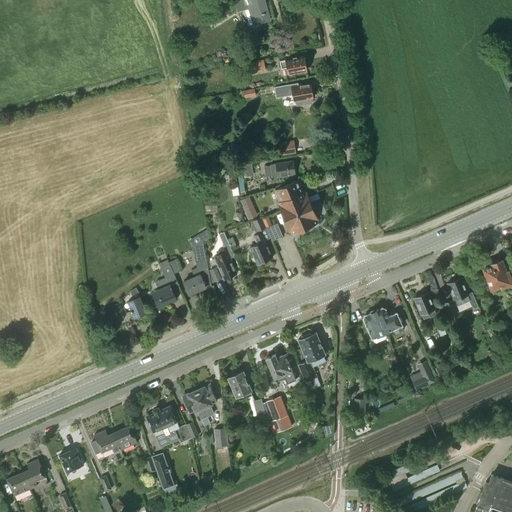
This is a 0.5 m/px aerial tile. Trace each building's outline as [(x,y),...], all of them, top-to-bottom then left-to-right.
[(233,0),(237,12),(248,8),(253,25),(272,20),(265,0),(233,0)] [(280,61),(281,65),(282,70),(287,69),(288,74),(308,70),(304,56),(280,61)] [(263,71),(262,69),(261,60),(246,63),(248,74),(263,71)] [(294,101),(295,101),(297,106),(305,105),(312,104),(312,97),(313,97),(310,83),(291,87),(291,84),(274,87),(276,97),(293,95),(294,101)] [(256,96),(254,89),(241,91),(242,96),(244,95),(245,98),(256,96)] [(282,155),(296,153),(294,140),(280,142),(282,155)] [(270,164),(270,166),(264,167),(266,176),(272,175),(272,178),(295,174),(293,161),(270,164)] [(254,176),(252,164),(242,165),(244,177),(254,176)] [(239,196),(241,195),(246,195),(246,191),(245,191),(241,166),(237,167),(241,192),(239,192),(239,196)] [(280,202),(303,192),(298,180),(275,190),(280,202)] [(305,191),(303,192),(280,202),(278,203),(279,206),(278,206),(289,233),(290,232),(291,235),(318,223),(317,221),(318,221),(306,193),(306,194),(305,191)] [(243,206),(250,203),(248,197),(241,200),(243,206)] [(255,216),(253,210),(247,213),(249,219),(255,216)] [(258,231),(266,228),(261,217),(253,220),(258,231)] [(268,217),(263,220),(266,228),(272,225),(268,217)] [(267,228),(272,241),(283,236),(277,224),(267,228)] [(272,257),(265,240),(264,240),(261,232),(254,235),(257,243),(250,246),(251,248),(250,249),(251,252),(253,252),(255,257),(254,258),(256,261),(257,262),(258,264),(272,257)] [(196,255),(205,254),(203,243),(194,247),(196,255)] [(237,274),(230,259),(235,257),(229,244),(224,246),(226,252),(214,257),(224,279),(237,274)] [(205,254),(196,255),(194,256),(196,268),(191,271),(194,277),(183,282),(188,295),(205,287),(205,286),(210,284),(211,287),(211,284),(209,272),(205,254)] [(158,308),(176,300),(173,291),(180,288),(167,259),(159,263),(165,277),(157,280),(161,288),(151,293),(158,308)] [(501,259),(492,263),(491,261),(490,260),(483,263),(482,265),(484,268),(483,268),(494,293),(504,289),(504,291),(511,288),(511,279),(508,270),(506,271),(501,259)] [(209,272),(211,284),(221,280),(216,269),(209,272)] [(462,277),(460,278),(448,284),(457,306),(463,303),(471,300),(468,294),(469,293),(462,277)] [(130,292),(133,299),(127,301),(131,311),(128,312),(128,313),(125,315),(128,321),(146,313),(139,296),(140,296),(136,287),(130,292)] [(437,314),(428,292),(415,298),(424,319),(430,316),(430,317),(437,314)] [(122,300),(116,302),(113,303),(119,317),(127,313),(122,300)] [(452,300),(445,303),(451,318),(459,315),(452,300)] [(371,313),(365,315),(364,315),(363,318),(363,319),(371,338),(372,338),(373,341),(376,342),(385,338),(386,335),(384,332),(393,328),(395,333),(402,329),(400,326),(402,325),(402,324),(397,313),(396,312),(396,313),(388,316),(385,309),(386,309),(385,308),(385,309),(382,308),(382,307),(382,308),(376,310),(375,310),(375,311),(372,312),(371,312),(370,312),(371,313)] [(316,332),(315,332),(299,339),(298,339),(307,362),(299,365),(306,382),(317,377),(312,367),(313,366),(311,360),(324,354),(325,354),(325,353),(321,345),(322,345),(320,340),(319,341),(316,333),(316,332)] [(276,354),(265,359),(278,388),(286,385),(287,387),(291,385),(290,383),(296,380),(288,361),(291,360),(288,353),(277,358),(276,354)] [(432,381),(429,373),(424,360),(416,363),(422,376),(411,381),(414,388),(432,381)] [(433,369),(439,383),(445,380),(439,366),(433,369)] [(239,401),(249,396),(252,395),(242,371),(228,378),(236,396),(237,396),(239,401)] [(395,387),(398,392),(405,389),(403,383),(395,387)] [(196,390),(207,416),(213,413),(209,404),(218,400),(211,384),(196,390)] [(207,416),(196,390),(181,397),(188,412),(196,409),(200,419),(207,416)] [(282,395),(276,397),(265,401),(272,420),(295,412),(289,396),(283,398),(282,395)] [(267,419),(262,402),(261,398),(253,400),(258,421),(267,419)] [(354,413),(365,413),(365,399),(355,398),(354,413)] [(187,424),(179,428),(176,422),(179,421),(172,405),(160,410),(160,408),(154,411),(155,412),(155,413),(148,416),(156,436),(164,432),(162,427),(169,424),(172,430),(175,429),(181,441),(192,436),(192,437),(187,424)] [(193,421),(187,424),(192,437),(199,434),(193,421)] [(130,425),(113,432),(120,450),(137,442),(130,425)] [(332,426),(321,428),(324,438),(332,433),(332,426)] [(226,427),(225,427),(213,428),(215,446),(228,444),(226,427)] [(106,430),(94,435),(96,440),(91,443),(96,454),(112,447),(114,452),(120,450),(113,432),(108,434),(106,430)] [(59,454),(67,472),(84,465),(76,447),(59,454)] [(174,484),(163,452),(153,456),(164,487),(174,484)] [(149,472),(156,469),(151,456),(145,459),(149,472)] [(425,456),(413,461),(385,474),(393,491),(393,492),(408,485),(433,474),(425,456)] [(24,471),(32,488),(38,486),(36,481),(46,476),(39,459),(27,464),(30,469),(24,471)] [(32,488),(24,471),(7,478),(15,496),(32,488)] [(401,511),(407,511),(427,504),(468,486),(461,471),(396,500),(399,507),(401,511)] [(511,511),(511,480),(490,473),(488,481),(485,480),(473,511),(511,511)] [(106,475),(99,478),(105,491),(111,488),(106,475)] [(206,477),(208,488),(214,487),(213,476),(206,477)] [(65,492),(59,494),(65,508),(71,505),(65,492)] [(118,498),(111,505),(119,511),(125,505),(118,498)]
